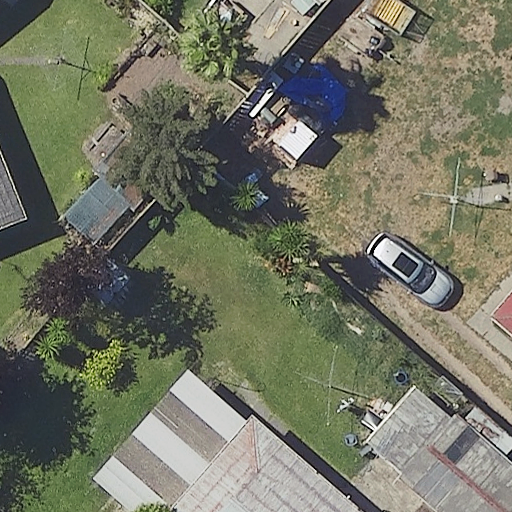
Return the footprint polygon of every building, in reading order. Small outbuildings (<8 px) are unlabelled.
[(0,0),(0,15),(13,0),(0,0)] [(499,116),(443,60),(393,110),(450,166),(499,116)] [(0,148),(0,233),(31,221),(0,148)] [(511,301),(494,323),(511,337),(511,301)] [(511,511),(511,465),(389,375),(338,444),(431,511),(511,511)] [(172,511),(361,511),(249,419),(172,511)]
